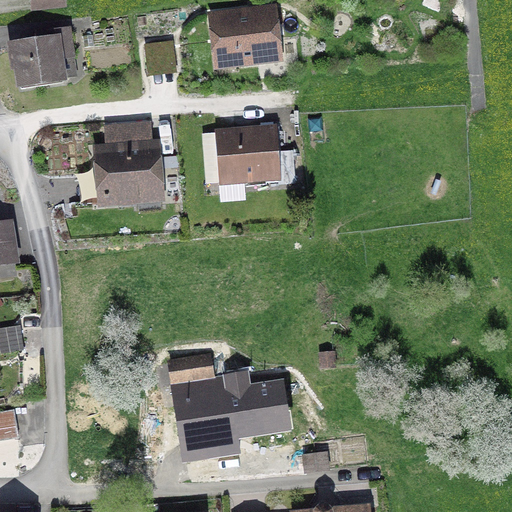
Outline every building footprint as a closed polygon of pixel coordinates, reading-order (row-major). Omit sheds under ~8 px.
[(32,0),(33,10),(63,6),(62,0),(32,0)] [(270,15),(205,21),(210,70),(275,64),(270,15)] [(70,58),(66,30),(38,34),(39,44),(10,48),(13,68),(16,67),(19,91),(42,87),(41,82),(60,80),(57,60),(70,58)] [(168,47),(145,49),(147,76),(170,74),(168,47)] [(277,186),(293,184),(290,153),(275,154),(273,130),(201,136),(205,185),(277,179),(277,186)] [(153,148),(149,149),(96,153),(98,172),(88,173),(72,166),(76,201),(100,199),(100,203),(158,198),(153,148)] [(0,263),(13,261),(8,226),(0,227),(0,263)] [(331,355),(319,356),(320,368),(332,367),(331,355)] [(265,439),(264,432),(285,429),(278,387),(273,388),(273,385),(270,385),(270,388),(246,392),(244,375),(210,380),(207,359),(169,365),(184,461),(237,453),(235,437),(257,433),(258,440),(265,439)] [(0,442),(17,439),(12,411),(0,413),(0,442)] [(305,471),(324,469),(323,456),(303,458),(305,471)]
